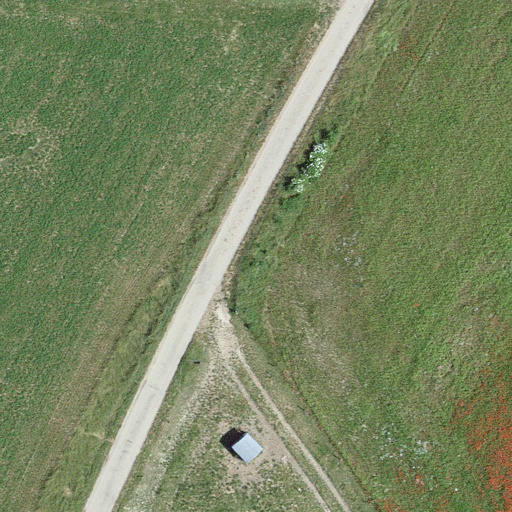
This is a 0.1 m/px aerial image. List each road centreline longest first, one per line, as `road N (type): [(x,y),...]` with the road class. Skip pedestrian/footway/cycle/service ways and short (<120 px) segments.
road 1 (unclassified): [(109,511),(372,0)]
road 2 (track): [(369,511),(218,299)]
